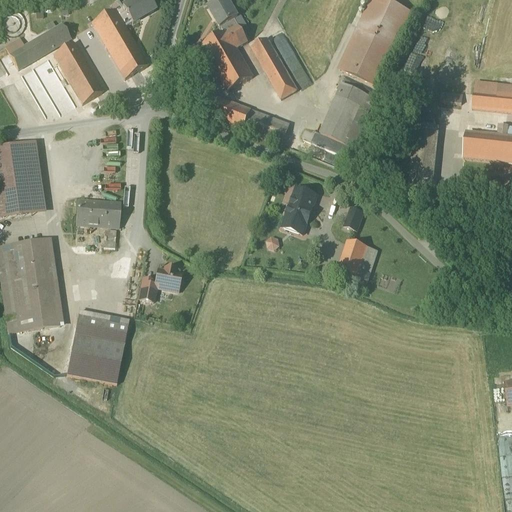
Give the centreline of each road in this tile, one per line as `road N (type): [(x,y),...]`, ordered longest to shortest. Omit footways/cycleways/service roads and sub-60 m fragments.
road 1 (unclassified): [(146,112),(343,181),(443,269),(511,311)]
road 2 (unclassified): [(0,133),(146,112)]
